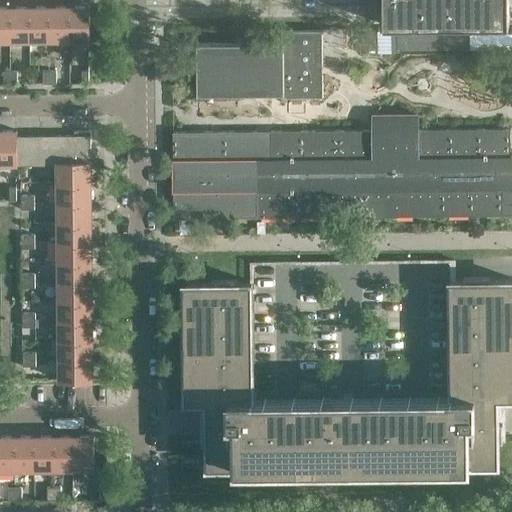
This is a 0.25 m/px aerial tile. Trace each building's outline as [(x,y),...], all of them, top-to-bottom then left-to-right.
[(509,24),(508,0),(383,0),(384,25),(509,24)] [(10,40),(10,7),(0,6),(0,40),(2,40),(2,42),(9,42),(9,40),(10,40)] [(49,39),(49,6),(29,7),(30,40),(41,40),(41,41),(48,41),(48,39),(49,39)] [(69,39),(69,6),(49,6),(49,39),(61,39),(61,41),(68,41),(67,39),(69,39)] [(90,39),(89,6),(69,6),(69,39),(80,39),(80,41),(87,41),(87,39),(90,39)] [(30,40),(29,7),(10,7),(10,40),(21,40),(22,42),(28,42),(28,40),(30,40)] [(323,96),(322,30),(282,30),(282,42),(197,43),(198,94),(284,93),(284,97),(323,96)] [(503,215),(502,157),(511,157),(510,128),(418,129),(418,115),(373,115),(373,129),(173,131),(174,160),(176,160),(176,189),(174,189),(174,218),(243,217),(243,216),(245,216),(245,217),(256,217),(256,216),(257,215),(257,217),(503,215)] [(17,163),(17,136),(17,130),(0,130),(0,165),(5,165),(5,163),(17,163)] [(87,161),(86,147),(91,147),(91,131),(75,131),(75,135),(53,136),(54,163),(57,163),(57,174),(56,174),(56,181),(57,181),(58,182),(91,182),(91,161),(87,161)] [(29,163),(29,136),(17,136),(17,163),(29,163)] [(42,163),(41,136),(29,136),(29,163),(42,163)] [(54,163),(53,136),(41,136),(42,163),(54,163)] [(91,201),(91,182),(58,182),(58,194),(56,194),(56,201),(58,200),(58,202),(91,201)] [(91,221),(91,201),(58,202),(58,213),(56,213),(56,220),(58,220),(58,221),(91,221)] [(92,241),(91,221),(58,221),(58,233),(56,233),(56,240),(58,240),(58,241),(92,241)] [(92,260),(92,241),(58,241),(58,252),(57,252),(57,259),(58,259),(58,261),(92,260)] [(92,280),(92,260),(58,261),(59,272),(57,272),(57,279),(59,279),(59,280),(92,280)] [(498,397),(511,396),(511,375),(510,368),(510,366),(511,357),(511,336),(510,337),(511,327),(511,307),(510,308),(511,297),(511,279),(490,279),(490,275),(464,275),(464,279),(461,280),(461,291),(459,291),(459,297),(456,297),(456,311),(459,311),(459,325),(456,325),(457,340),(459,339),(459,354),(457,354),(457,380),(460,380),(460,394),(457,394),(457,395),(451,395),(451,402),(439,402),(439,405),(395,405),(394,402),(368,403),(369,405),(354,405),(354,403),(340,403),(340,406),(335,406),(335,396),(323,396),(323,403),(310,403),(310,406),(279,406),(279,403),(253,404),(253,397),(248,397),(247,396),(245,396),(245,382),(247,382),(247,356),(244,356),(244,342),(247,342),(247,327),(244,327),(244,313),(247,313),(247,299),(244,299),(244,293),(241,293),(241,282),(238,282),(238,277),(212,277),(212,282),(186,282),(194,311),(187,311),(194,340),(187,340),(194,369),(194,371),(188,400),(207,400),(207,424),(202,424),(203,443),(207,442),(208,464),(237,464),(265,457),(268,457),(294,463),(297,463),(323,456),(325,456),(352,462),(355,462),(381,455),(384,456),(410,462),(412,462),(439,455),(441,455),(468,461),(467,461),(470,461),(499,461),(499,439),(503,440),(503,421),(498,421),(498,397)] [(92,299),(92,280),(59,280),(59,292),(57,292),(57,298),(59,298),(59,300),(92,299)] [(92,319),(92,299),(59,300),(59,311),(57,311),(57,318),(59,318),(59,319),(92,319)] [(93,339),(92,319),(59,319),(59,331),(57,331),(58,338),(59,338),(59,339),(93,339)] [(93,358),(93,339),(59,339),(60,350),(58,350),(58,357),(60,357),(60,359),(93,358)] [(93,379),(93,358),(60,359),(60,370),(58,370),(58,377),(60,377),(60,379),(93,379)] [(15,469),(14,436),(0,435),(0,469),(6,469),(6,471),(13,471),(13,469),(15,469)] [(34,469),(34,435),(14,436),(15,469),(26,469),(26,471),(33,471),(33,469),(34,469)] [(54,468),(53,435),(34,435),(34,469),(46,469),(46,470),(52,470),(52,468),(54,468)] [(73,468),(73,435),(53,435),(54,468),(65,468),(65,470),(72,470),(72,468),(73,468)] [(94,468),(94,435),(73,435),(73,468),(85,468),(85,470),(92,470),(92,468),(94,468)]
